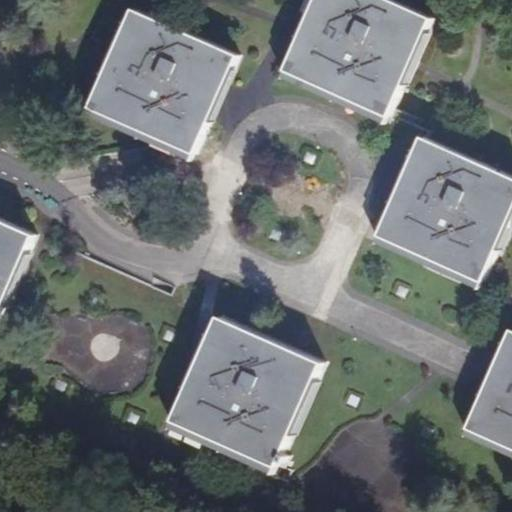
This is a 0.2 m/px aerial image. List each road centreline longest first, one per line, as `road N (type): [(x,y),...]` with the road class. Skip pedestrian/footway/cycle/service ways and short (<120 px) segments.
road 1 (residential): [(320,297),(367,175),(355,143),(307,119),(269,119),(252,133),(193,264)]
road 2 (residential): [(0,161),(124,251),(193,264)]
road 3 (unknown): [(81,0),(8,166)]
road 4 (residential): [(320,297),(462,363)]
road 5 (residential): [(193,264),(242,262),(320,297)]
road 6 (unknown): [(272,81),(270,34),(200,0)]
